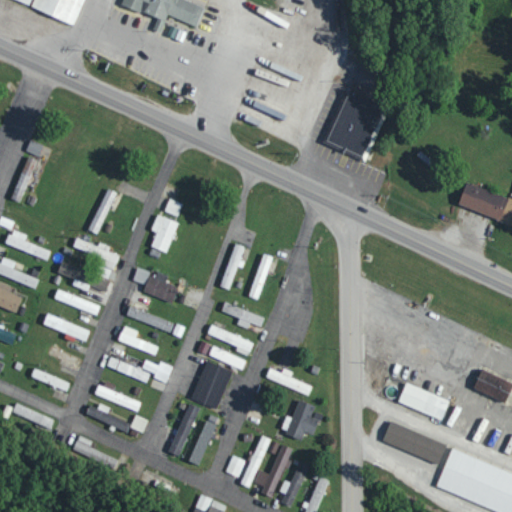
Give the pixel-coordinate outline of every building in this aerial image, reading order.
[(24,0),(32,3),(30,8),(77,25),(86,0),(24,0)] [(167,15),(197,27),(205,6),(190,0),(123,0),(122,4),(158,19),(154,29),(161,31),(167,15)] [(364,157),(384,106),(348,92),(328,142),(364,157)] [(26,151),(38,157),(43,146),(30,140),(26,151)] [(38,160),(28,156),(10,198),(20,202),(38,160)] [(511,223),(511,198),(466,184),(459,207),(511,223)] [(117,193),(108,189),(88,230),(97,234),(117,193)] [(183,204),(170,199),(164,211),(178,217),(183,204)] [(151,247),(167,253),(178,222),(157,214),(151,231),(157,233),(151,247)] [(27,234),(11,229),(6,245),(48,258),(51,250),(25,242),(27,234)] [(244,247),(235,243),(220,286),(229,289),(244,247)] [(248,296),(257,299),(273,257),(264,253),(248,296)] [(16,262),(0,256),(0,257),(0,274),(36,288),(39,279),(13,269),(16,262)] [(146,284),(150,271),(137,267),(133,280),(146,284)] [(168,274),(152,270),(146,294),(175,300),(178,285),(166,283),(168,274)] [(93,286),(109,293),(113,283),(97,277),(93,286)] [(22,296),(11,293),(13,285),(0,281),(0,306),(18,311),(22,296)] [(101,306),(58,289),(54,298),(97,315),(101,306)] [(250,323),(261,327),(265,317),(225,302),(221,311),(240,318),(237,325),(248,329),(250,323)] [(174,323),(130,306),(126,315),(170,332),(174,323)] [(43,325),(86,341),(90,330),(47,314),(43,325)] [(254,343),(211,324),(207,334),(238,347),(236,351),(248,356),(254,343)] [(159,345),(136,339),(138,330),(123,326),(118,343),(156,354),(159,345)] [(0,339),(13,345),(17,334),(0,327),(0,339)] [(243,368),(246,359),(212,347),(209,357),(243,368)] [(144,361),(128,355),(126,361),(142,367),(144,361)] [(151,372),(110,357),(106,367),(147,382),(151,372)] [(161,361),(159,365),(146,359),(142,368),(155,374),(153,377),(166,383),(173,367),(161,361)] [(232,371),(207,361),(191,398),(217,409),(232,371)] [(312,386),(291,377),(293,372),(283,368),(282,372),(270,368),(266,378),(309,394),(312,386)] [(70,382),(34,369),(31,377),(67,391),(70,382)] [(507,404),(511,391),(511,382),(482,369),(473,388),(507,404)] [(115,385),(103,379),(97,395),(137,411),(141,402),(113,391),(115,385)] [(442,420),(450,400),(406,383),(398,402),(442,420)] [(287,436),(302,440),(304,432),(314,435),(319,420),(312,418),(315,406),(298,400),(287,436)] [(54,420),(16,403),(12,412),(51,429),(54,420)] [(108,413),(110,408),(100,403),(98,408),(90,405),(86,413),(127,432),(131,423),(108,413)] [(169,451),(179,456),(200,408),(189,403),(169,451)] [(143,432),(149,420),(136,414),(130,427),(143,432)] [(218,419),(209,415),(189,461),(199,465),(218,419)] [(447,445),(391,421),(382,441),(438,464),(447,445)] [(115,468),(119,459),(90,447),(93,440),(79,435),(73,452),(115,468)] [(271,439),(261,436),(241,484),(250,488),(271,439)] [(271,474),(259,470),(254,482),(264,485),(261,493),(274,498),(291,448),(281,444),(271,474)] [(436,489),(498,511),(511,511),(511,472),(451,450),(436,489)] [(237,478),(245,461),(233,455),(225,472),(237,478)] [(285,480),(280,492),(285,494),(282,502),(292,507),(310,465),(300,461),(291,482),(285,480)] [(305,511),(315,511),(329,480),(320,477),(305,511)] [(212,498),(200,494),(195,507),(207,511),(212,498)] [(224,511),(227,505),(212,500),(208,511),(224,511)]
